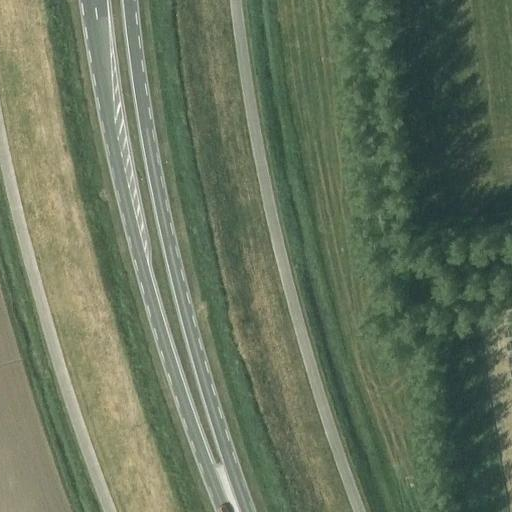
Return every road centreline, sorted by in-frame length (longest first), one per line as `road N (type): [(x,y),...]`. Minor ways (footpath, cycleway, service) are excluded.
road 1 (primary): [(87,0),(137,249),(225,511)]
road 2 (primary): [(247,511),(167,234),(128,0)]
